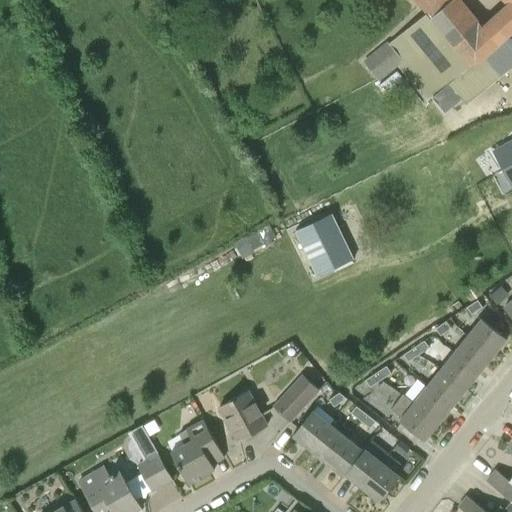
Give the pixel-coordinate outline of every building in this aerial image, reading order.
[(419,52),(433,65),(479,57),(511,32),(511,0),(452,0),(431,19),(427,14),(406,32),(401,26),(364,56),(368,61),(366,62),(380,77),(396,64),(419,52)] [(419,52),(396,64),(432,110),(442,121),(465,104),(511,66),(511,32),(479,57),(433,65),(419,52)] [(511,140),(492,151),(501,169),(511,187),(511,186),(511,140)] [(318,277),(354,260),(331,213),(295,230),(318,277)] [(502,285),(490,295),(498,304),(509,295),(502,285)] [(472,301),(482,295),(477,288),(467,294),(472,301)] [(467,307),(472,315),(483,308),(478,300),(467,307)] [(470,336),(493,355),(507,338),(484,320),(470,336)] [(436,329),(441,336),(452,329),(446,321),(436,329)] [(470,336),(456,353),(480,372),(493,355),(470,336)] [(414,348),(419,355),(430,348),(425,341),(414,348)] [(409,362),(419,355),(414,348),(404,355),(409,362)] [(442,370),(466,389),(480,372),(456,353),(442,370)] [(376,373),(382,380),(392,373),(386,366),(376,373)] [(442,370),(429,387),(452,406),(466,389),(442,370)] [(371,388),(382,380),(376,373),(366,380),(371,388)] [(303,374),(275,408),(290,421),(320,389),(303,374)] [(452,406),(429,387),(415,404),(439,423),(452,406)] [(239,441),(267,426),(248,391),(220,406),(239,441)] [(329,400),(334,407),(347,399),(340,393),(329,400)] [(425,440),(439,423),(415,404),(404,395),(392,410),(403,418),(401,421),(425,440)] [(366,414),(357,406),(351,413),(361,421),(366,414)] [(313,410),(293,435),(310,449),(330,424),(313,410)] [(366,414),(361,421),(371,428),(376,422),(366,414)] [(187,429),(187,430),(179,434),(185,444),(172,451),(189,483),(215,468),(209,458),(221,451),(204,420),(187,429)] [(310,449),(327,462),(347,437),(330,424),(310,449)] [(364,451),(363,451),(347,437),(327,462),(344,476),(346,474),(364,451)] [(410,448),(401,440),(394,448),(404,456),(410,448)] [(363,488),(383,463),(365,448),(363,451),(364,451),(346,474),(363,488)] [(153,491),(172,480),(157,455),(138,466),(143,474),(135,479),(144,494),(152,489),(153,491)] [(380,501),(400,476),(383,463),(363,488),(380,501)] [(104,466),(79,482),(97,511),(134,511),(141,508),(136,499),(144,494),(135,479),(127,484),(120,471),(111,476),(104,466)] [(496,469),(487,480),(511,499),(511,476),(509,480),(496,469)] [(465,511),(487,511),(467,496),(459,507),(465,511)] [(83,511),(77,500),(56,511),(83,511)]
